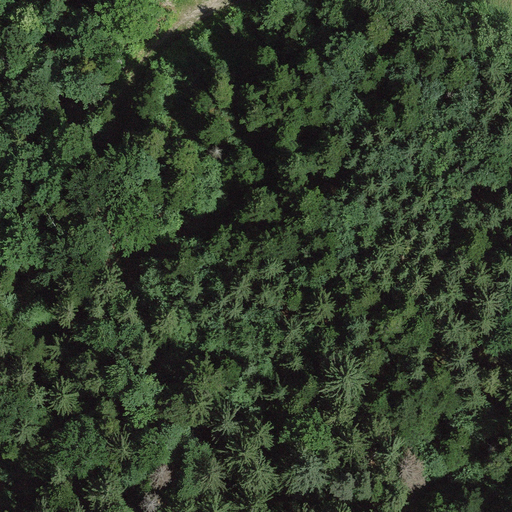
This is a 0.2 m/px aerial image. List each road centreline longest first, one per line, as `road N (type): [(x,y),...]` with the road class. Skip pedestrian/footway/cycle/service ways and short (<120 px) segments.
road 1 (track): [(231,0),(183,24),(142,68),(112,159),(115,224),(162,392),(170,511)]
road 2 (track): [(511,38),(352,0)]
